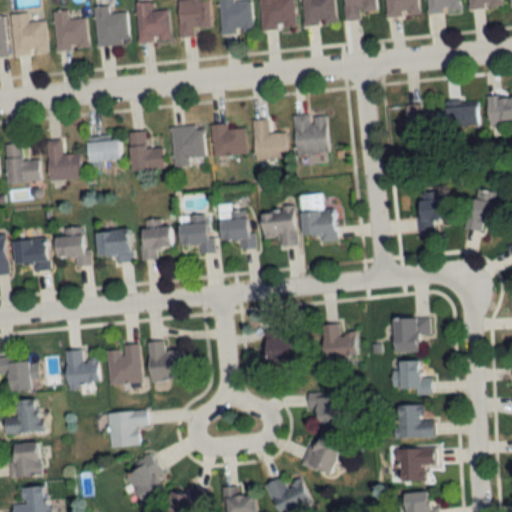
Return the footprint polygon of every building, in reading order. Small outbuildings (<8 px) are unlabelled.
[(177,0),(179,37),(195,36),(194,28),(210,27),(208,0),(177,0)] [(234,2),(233,0),(218,0),(222,33),(253,30),(250,1),(234,2)] [(292,0),(259,0),(261,29),(295,27),(292,0)] [(302,0),(303,25),(335,24),(334,0),(302,0)] [(343,0),(345,20),(360,19),(360,9),(376,8),(375,0),(343,0)] [(384,0),(385,17),(418,14),(417,0),(384,0)] [(426,0),(427,12),(459,10),(458,0),(426,0)] [(468,0),(469,8),(501,6),(500,0),(468,0)] [(135,3),(137,42),(169,40),(168,10),(150,11),(150,2),(135,3)] [(94,6),(96,45),(128,44),(126,12),(108,13),(108,5),(94,6)] [(55,49),(87,48),(86,18),(67,19),(67,10),(54,10),(55,49)] [(45,20),(27,21),(27,12),(10,13),(13,54),(47,51),(45,20)] [(511,95),(488,96),(489,121),(511,120),(511,95)] [(479,124),(478,104),(448,105),(449,125),(479,124)] [(439,132),(438,109),(421,110),(421,105),(406,106),(407,133),(439,132)] [(327,151),(326,113),(294,115),(296,153),(327,151)] [(253,119),(255,158),(287,157),(286,131),(268,132),(267,118),(253,119)] [(227,127),(227,122),(211,123),(213,155),(246,153),(244,126),(227,127)] [(173,166),(190,165),(190,156),(205,155),(203,123),(171,125),(173,166)] [(145,130),(129,130),(131,170),(162,168),(161,146),(146,147),(145,130)] [(88,136),(88,162),(119,162),(119,136),(88,136)] [(47,140),(48,179),(80,178),(79,153),(62,154),(61,139),(47,140)] [(6,182),(39,181),(38,159),(22,160),(22,143),(5,143),(6,182)] [(320,243),(338,242),(336,207),(322,208),(321,194),(300,196),(302,235),(320,234),(320,243)] [(503,199),(472,196),(469,229),(481,230),(482,221),(501,223),(503,199)] [(419,231),(435,231),(435,218),(451,217),(450,198),(418,199),(419,231)] [(261,210),(263,236),(279,234),(280,246),(297,244),(294,207),(261,210)] [(220,240),(239,239),(240,250),(256,249),(255,232),(249,232),(248,211),(220,212),(220,240)] [(211,252),(209,215),(189,215),(190,223),(178,224),(179,244),(198,243),(198,253),(211,252)] [(156,247),(170,246),(170,225),(140,226),(142,259),(157,258),(156,247)] [(74,256),(74,265),(90,265),(89,250),(83,250),(82,226),(62,227),(63,236),(55,236),(56,257),(74,256)] [(115,255),(115,262),(132,261),(131,230),(96,231),(96,255),(115,255)] [(12,240),(14,264),(32,263),(32,271),(49,270),(46,238),(12,240)] [(430,334),(429,317),(393,318),(393,352),(419,352),(419,334),(430,334)] [(357,358),(356,332),(340,332),(340,323),(322,324),(324,359),(357,358)] [(267,364),(303,362),(301,331),(265,333),(267,364)] [(148,380),(184,380),(183,350),(163,350),(163,341),(147,341),(148,380)] [(108,384),(141,381),(139,345),(106,348),(108,384)] [(63,351),(67,387),(100,384),(97,358),(83,359),(82,349),(63,351)] [(8,362),(8,356),(0,356),(0,376),(7,376),(8,391),(31,390),(30,379),(38,379),(38,361),(8,362)] [(398,361),(398,389),(415,389),(415,394),(431,394),(431,377),(420,377),(420,361),(398,361)] [(308,410),(316,410),(316,424),(337,424),(337,396),(308,396),(308,410)] [(4,434),(42,432),(40,399),(11,400),(12,416),(3,417),(4,434)] [(421,405),(398,405),(398,437),(433,437),(433,419),(421,419),(421,405)] [(148,426),(146,410),(107,413),(110,447),(139,445),(138,427),(148,426)] [(328,474),(342,443),(316,431),(302,463),(328,474)] [(40,443),(8,444),(8,477),(40,476),(40,443)] [(434,448),(398,448),(398,480),(424,480),(424,465),(434,465),(434,448)] [(200,511),(206,489),(192,486),(189,495),(169,490),(162,494),(165,482),(152,458),(145,457),(143,465),(126,474),(143,505),(150,507),(162,500),(159,511),(160,511),(200,511)] [(265,484),(277,511),(284,511),(310,501),(301,478),(286,485),(282,476),(265,484)] [(49,511),(48,486),(22,488),(23,503),(11,504),(11,511),(49,511)] [(237,486),(223,487),(224,511),(254,511),(253,494),(237,495),(237,486)] [(438,511),(438,505),(427,506),(426,491),(402,492),(403,511),(438,511)]
